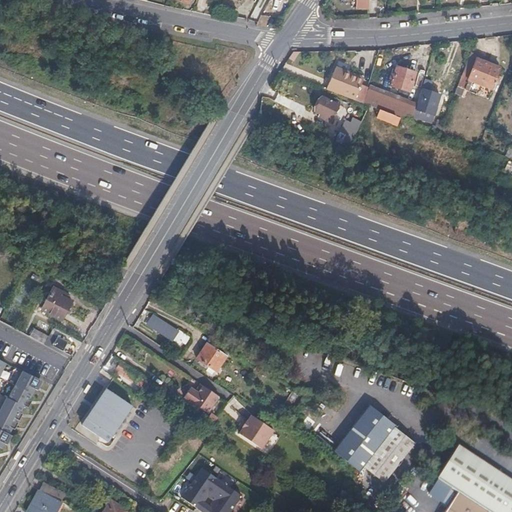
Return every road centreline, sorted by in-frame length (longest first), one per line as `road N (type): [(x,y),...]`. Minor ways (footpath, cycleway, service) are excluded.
road 1 (tertiary): [(0,506),(286,37)]
road 2 (motorway): [(511,286),(0,95)]
road 3 (motorway): [(0,141),(511,324)]
road 4 (residential): [(286,37),(511,25)]
road 5 (residential): [(286,37),(268,40),(94,0)]
road 6 (unknown): [(111,321),(223,394)]
